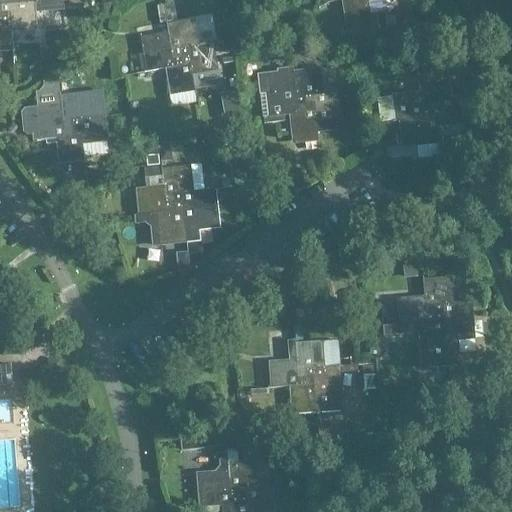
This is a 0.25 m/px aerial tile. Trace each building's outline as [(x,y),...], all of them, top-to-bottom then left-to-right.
[(0,0),(0,15),(1,15),(0,7),(19,6),(38,4),(37,0),(0,0)] [(85,0),(63,0),(64,8),(86,6),(85,0)] [(324,0),(318,1),(319,11),(330,4),(344,1),(343,0),(324,0)] [(343,0),(344,1),(347,23),(371,19),(368,2),(368,0),(343,0)] [(19,6),(0,7),(1,15),(11,15),(12,32),(36,31),(35,16),(63,14),(62,2),(52,3),(38,4),(19,6)] [(169,6),(164,7),(166,15),(167,24),(172,23),(169,6)] [(2,24),(0,23),(0,49),(13,49),(12,32),(11,15),(1,15),(2,24)] [(102,38),(103,15),(82,15),(81,37),(102,38)] [(160,16),(163,33),(169,32),(168,26),(167,24),(166,15),(160,16)] [(171,26),(168,26),(169,32),(170,42),(171,44),(174,61),(182,59),(180,51),(198,48),(194,23),(171,27),(171,26)] [(235,41),(221,43),(222,46),(226,51),(237,49),(235,41)] [(146,56),(139,57),(142,74),(167,70),(183,67),(182,59),(174,61),(171,44),(145,49),(146,56)] [(198,48),(180,51),(182,59),(190,58),(193,76),(195,88),(210,85),(208,74),(217,72),(213,48),(215,48),(214,45),(212,45),(198,48)] [(183,67),(167,70),(172,96),(196,92),(195,88),(193,76),(190,58),(182,59),(183,67)] [(167,70),(143,74),(145,84),(161,81),(160,75),(166,74),(168,74),(167,70)] [(279,74),(259,77),(264,119),(268,119),(272,118),(284,117),(289,116),(291,116),(307,114),(306,106),(297,107),(295,91),(293,72),(294,72),(294,70),(278,72),(279,74)] [(294,72),(293,72),(295,91),(297,107),(306,106),(305,98),(323,96),(320,71),(297,73),(296,72),(294,72)] [(422,77),(419,77),(419,79),(421,95),(423,111),(430,110),(430,102),(448,100),(445,76),(422,78),(422,77)] [(363,91),(347,93),(347,97),(353,102),(364,100),(363,91)] [(323,96),(305,98),(306,106),(314,105),(316,123),(317,133),(317,135),(332,133),(331,121),(340,120),(337,94),(323,96)] [(84,96),(61,99),(61,106),(63,116),(64,132),(73,131),(71,122),(86,121),(88,121),(103,119),(100,95),(84,96)] [(421,95),(393,98),(397,123),(408,122),(415,121),(431,119),(430,110),(423,111),(421,95)] [(448,100),(430,102),(430,110),(439,109),(441,127),(465,125),(462,98),(448,100)] [(307,114),(291,116),(294,143),(318,140),(317,135),(317,133),(316,123),(314,105),(306,106),(307,114)] [(26,112),(23,115),(25,131),(28,134),(34,133),(35,144),(41,143),(46,142),(58,141),(74,139),(73,131),(64,132),(63,116),(61,106),(57,106),(59,117),(39,119),(38,111),(26,112)] [(431,119),(415,121),(419,147),(443,145),(441,127),(439,109),(430,110),(431,119)] [(86,121),(71,122),(73,131),(81,130),(83,145),(107,143),(104,122),(106,122),(106,119),(104,119),(103,119),(88,121),(86,121)] [(58,141),(46,142),(47,146),(58,145),(61,165),(85,163),(83,145),(81,130),(73,131),(74,139),(58,141)] [(172,149),(160,151),(161,163),(173,161),(172,149)] [(189,169),(162,172),(164,189),(166,205),(174,204),(174,196),(192,194),(189,169)] [(162,171),(145,173),(146,181),(163,179),(162,171)] [(164,189),(138,192),(141,217),(151,216),(159,215),(175,213),(174,204),(166,205),(164,189)] [(192,194),(174,196),(174,204),(182,203),(184,222),(186,242),(198,241),(197,231),(218,229),(213,191),(195,193),(192,194)] [(159,215),(151,216),(154,245),(186,242),(184,222),(182,203),(174,204),(175,213),(159,215)] [(151,216),(136,218),(137,224),(151,222),(151,216)] [(423,263),(410,264),(411,276),(424,275),(423,263)] [(451,281),(424,284),(426,300),(427,316),(435,315),(434,307),(454,305),(451,281)] [(426,300),(399,302),(401,326),(420,325),(435,323),(435,315),(427,316),(426,300)] [(454,305),(434,307),(435,315),(444,315),(445,333),(446,349),(446,351),(447,360),(455,359),(454,349),(450,345),(450,341),(474,340),(473,321),(469,321),(468,304),(454,305)] [(435,323),(420,325),(422,352),(431,351),(431,352),(432,369),(448,367),(447,362),(447,360),(446,351),(446,349),(445,333),(444,315),(435,315),(435,323)] [(398,327),(385,328),(386,336),(398,335),(398,327)] [(293,364),(271,366),(273,390),(290,389),(291,389),(307,388),(307,379),(299,380),(298,373),(297,366),(297,360),(296,353),(296,347),(296,345),(296,343),(289,344),(291,360),(293,360),(293,364)] [(323,345),(296,347),(296,353),(297,360),(297,366),(298,373),(299,380),(307,379),(307,371),(325,369),(323,345)] [(13,364),(0,365),(0,386),(14,386),(13,364)] [(325,369),(307,371),(307,379),(315,378),(316,395),(318,411),(341,409),(339,371),(341,371),(340,368),(339,368),(325,369)] [(307,388),(291,389),(293,414),(318,413),(318,411),(316,395),(315,378),(307,379),(307,388)] [(373,378),(365,379),(365,391),(374,391),(373,378)] [(195,442),(182,443),(183,451),(195,450),(195,442)] [(223,475),(200,477),(202,509),(224,507),(240,506),(240,498),(232,498),(230,483),(229,467),(229,462),(222,463),(223,475)] [(256,465),(229,467),(230,483),(232,498),(240,498),(239,489),(257,488),(256,465)] [(257,488),(239,489),(240,498),(247,497),(248,511),(273,511),(271,487),(257,488)] [(240,506),(224,507),(224,511),(248,511),(247,497),(240,498),(240,506)]
